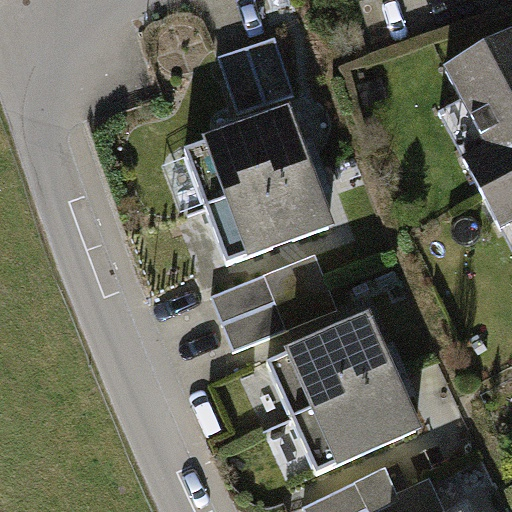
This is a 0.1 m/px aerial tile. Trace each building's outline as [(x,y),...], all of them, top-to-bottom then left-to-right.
[(511,34),(418,84),(478,198),(511,180),(511,34)] [(308,117),(197,157),(218,214),(328,174),(308,117)] [(328,174),(218,214),(240,277),(351,237),(328,174)] [(511,180),(478,198),(511,260),(511,180)] [(386,324),(280,374),(306,430),(413,380),(386,324)] [(413,380),(306,430),(331,483),(437,433),(413,380)]
